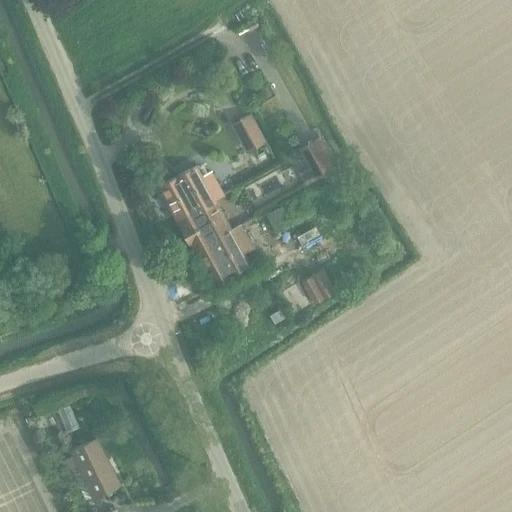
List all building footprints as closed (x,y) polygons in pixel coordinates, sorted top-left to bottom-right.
[(265,141),(250,114),(231,125),(245,152),(265,141)] [(305,185),(340,166),(323,135),(299,148),(309,168),(299,173),(305,185)] [(211,172),(202,177),(196,165),(158,186),(175,218),(222,193),(211,172)] [(175,218),(193,251),(231,230),(230,229),(215,201),(224,196),(222,193),(175,218)] [(268,211),(275,230),(292,224),(285,205),(268,211)] [(252,248),(239,224),(230,229),(231,230),(193,251),(211,285),(249,264),(243,252),(252,248)] [(301,282),(313,303),(334,291),(322,270),(301,282)] [(70,451),(93,497),(120,484),(97,438),(70,451)]
